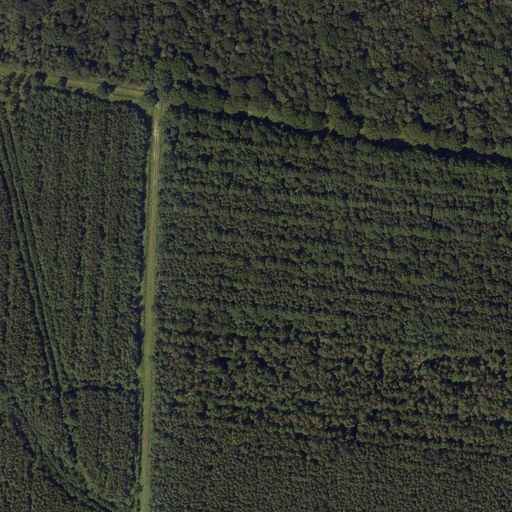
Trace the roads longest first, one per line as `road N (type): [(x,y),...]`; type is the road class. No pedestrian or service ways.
road 1 (track): [(0,69),(511,153)]
road 2 (track): [(158,96),(143,511)]
road 3 (track): [(113,511),(59,474),(13,397)]
road 4 (track): [(13,397),(51,387),(148,390)]
